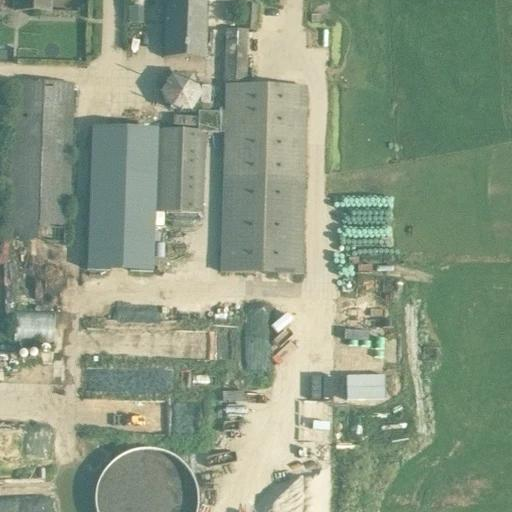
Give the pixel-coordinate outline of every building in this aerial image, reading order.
[(14,0),(14,13),(48,14),(48,0),(14,0)] [(190,2),(208,2),(232,3),(232,0),(163,0),(163,29),(182,29),(182,13),(186,13),(186,9),(190,9),(190,2)] [(206,60),(208,2),(190,2),(190,9),(186,9),(186,13),(182,13),(182,29),(163,29),(162,59),(206,60)] [(243,30),(254,31),(256,6),(244,5),(243,30)] [(246,82),(246,61),(247,49),(247,31),(225,30),(224,49),(223,82),(246,82)] [(169,77),(158,94),(168,113),(190,114),(201,96),(191,77),(169,77)] [(34,227),(69,228),(74,82),(15,80),(10,241),(33,242),(34,227)] [(198,112),(197,131),(206,132),(224,132),(223,178),(222,178),(219,274),(302,276),(304,180),(306,89),(225,86),(225,113),(198,112)] [(157,130),(154,213),(203,214),(206,132),(197,131),(157,130)] [(13,311),(12,342),(52,344),(53,313),(13,311)] [(90,329),(89,355),(229,361),(230,335),(90,329)]
